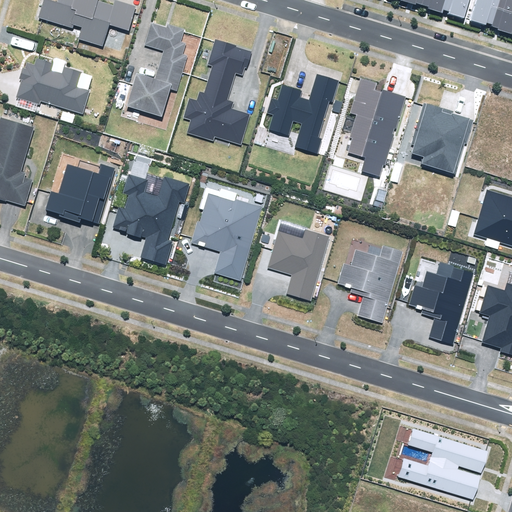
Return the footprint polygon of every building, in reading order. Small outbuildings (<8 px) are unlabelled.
[(78,39),(102,47),(109,24),(129,31),(136,7),(115,0),(114,0),(113,5),(99,0),(98,0),(58,0),(58,3),(49,0),(44,0),(39,18),(73,29),(74,25),(82,27),(78,39)] [(401,0),(401,1),(416,5),(416,3),(429,7),(428,9),(442,13),(443,9),(450,11),(449,14),(464,18),(469,0),(401,0)] [(487,23),(493,25),(500,0),(476,0),(470,20),(486,25),(487,23)] [(511,0),(500,0),(493,25),(493,26),(498,28),(498,30),(511,33),(511,0)] [(137,73),(127,106),(162,117),(170,90),(177,92),(188,56),(183,54),(186,44),(180,42),(184,29),(168,24),(167,27),(151,23),(144,46),(163,51),(155,79),(137,73)] [(187,133),(213,141),(214,137),(241,145),(250,114),(232,109),(234,102),(227,100),(235,73),(243,75),(246,68),(247,68),(252,52),(236,47),(237,45),(216,39),(208,64),(212,66),(204,93),(199,92),(197,100),(189,98),(184,117),(191,120),(187,133)] [(39,102),(40,100),(86,112),(92,89),(77,85),(81,69),(64,65),(62,72),(50,69),(53,60),(38,56),(36,63),(26,61),(25,67),(20,66),(17,77),(20,78),(15,96),(39,102)] [(295,147),(318,154),(322,138),(318,137),(329,101),(333,102),(339,81),(316,74),(309,99),(301,97),(303,91),(282,84),(277,100),(271,98),(267,112),(273,114),(268,130),(288,136),(293,121),(302,123),(295,147)] [(361,171),(379,177),(383,165),(385,166),(394,135),(393,134),(395,129),(396,129),(406,96),(382,89),(382,91),(374,89),(376,83),(360,78),(350,113),(356,115),(349,138),(352,139),(348,152),(365,157),(361,171)] [(422,164),(455,174),(465,143),(467,144),(474,120),(452,114),(453,112),(425,103),(411,145),(415,146),(412,154),(424,158),(422,164)] [(0,198),(24,206),(33,180),(24,178),(26,173),(20,171),(34,128),(1,118),(0,121),(0,198)] [(60,214),(59,217),(80,223),(81,219),(98,224),(115,168),(102,165),(99,174),(67,164),(59,193),(51,191),(46,210),(60,214)] [(140,257),(166,265),(173,241),(168,240),(180,202),(184,203),(190,184),(164,177),(158,196),(144,192),(148,179),(128,174),(122,194),(129,196),(125,209),(119,207),(113,228),(127,232),(126,234),(141,238),(141,236),(146,237),(140,257)] [(473,235),(511,246),(511,197),(486,190),(473,235)] [(215,273),(241,280),(262,207),(235,199),(235,201),(209,194),(201,222),(198,221),(191,243),(221,252),(215,273)] [(286,294),(310,301),(330,237),(305,230),(303,239),(278,231),(267,268),(292,275),(286,294)] [(358,316),(383,323),(403,251),(383,245),(380,256),(355,249),(351,265),(343,263),(337,284),(352,288),(350,293),(363,297),(358,316)] [(435,318),(429,337),(453,344),(474,273),(441,263),(437,275),(427,272),(422,287),(415,285),(409,305),(423,309),(422,314),(435,318)] [(500,351),(511,354),(511,285),(507,284),(505,290),(488,285),(480,313),(489,316),(482,342),(501,347),(500,351)] [(399,477),(473,500),(480,477),(458,470),(459,466),(481,473),(487,452),(414,429),(409,445),(433,453),(429,466),(404,459),(399,477)]
